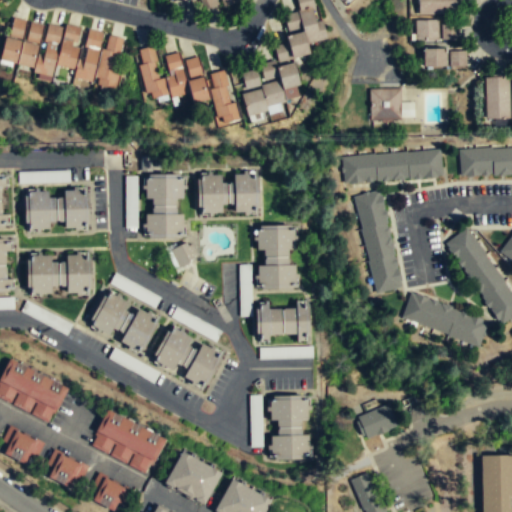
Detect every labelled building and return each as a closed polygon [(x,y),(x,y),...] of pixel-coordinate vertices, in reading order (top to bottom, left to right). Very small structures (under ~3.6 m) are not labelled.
[(306,53),(303,44),(324,38),(319,19),(313,21),(310,8),(313,8),(310,0),(294,0),(297,10),(281,14),(286,31),(299,27),(300,31),(282,35),(284,42),(272,45),(276,62),(306,53)] [(416,0),(417,13),(458,12),(458,1),(460,1),(460,0),(416,0)] [(26,21),(12,18),(8,36),(22,39),(26,21)] [(437,40),(437,20),(413,20),(413,41),(437,40)] [(114,88),(121,38),(103,35),(104,32),(86,29),(83,49),(75,48),(78,27),(63,25),(63,27),(44,24),(44,25),(27,22),(25,41),(2,38),(0,50),(0,62),(33,67),(32,73),(52,76),(54,66),(74,69),(73,79),(94,82),(94,85),(114,88)] [(454,25),(441,25),(441,40),(454,40),(454,25)] [(198,57),(180,61),(178,52),(163,56),(168,77),(158,79),(151,46),(137,50),(140,64),(139,65),(146,99),(169,94),(170,98),(190,93),(192,104),(207,100),(198,57)] [(446,67),(446,49),(422,49),(422,67),(446,67)] [(462,66),(462,53),(452,53),(452,66),(462,66)] [(296,84),(290,62),(274,66),(272,59),(257,63),(262,79),(275,76),(276,79),(258,84),(259,88),(239,93),(241,105),(245,116),(265,110),(264,106),(284,101),(280,89),(296,84)] [(230,103),(222,71),(204,75),(216,126),(239,120),(235,102),(230,103)] [(508,118),(508,78),(484,78),(484,118),(508,118)] [(369,119),(413,119),(413,104),(398,104),(398,89),(369,89),(369,119)] [(456,149),(458,175),(491,173),(491,175),(511,173),(511,146),(490,148),(490,146),(456,149)] [(441,175),(439,149),(339,156),(342,183),(441,175)] [(256,213),(256,172),(231,172),(232,182),(222,183),(222,175),(197,175),(197,214),(222,214),(222,205),(232,205),(232,213),(256,213)] [(0,205),(0,186),(6,186),(6,173),(0,173),(0,226),(8,226),(7,213),(0,213),(0,205)] [(144,238),(184,238),(184,214),(176,214),(176,199),(183,199),(183,175),(143,175),(143,201),(150,201),(150,213),(144,213),(144,238)] [(26,190),(26,230),(48,230),(48,222),(63,222),(63,229),(86,228),(86,189),(62,189),(62,197),(48,197),(48,190),(26,190)] [(374,293),(400,286),(378,189),(352,196),(374,293)] [(294,290),(294,250),(294,226),(255,226),(255,251),(263,251),(263,264),(256,264),(256,290),(294,290)] [(497,326),(511,317),(511,295),(469,227),(445,242),(497,326)] [(511,234),(498,253),(511,263),(511,234)] [(0,291),(13,291),(12,275),(8,275),(7,238),(0,238),(0,291)] [(193,248),(175,246),(173,264),(191,266),(193,248)] [(89,253),(64,253),(64,261),(51,261),(51,254),(28,254),(28,295),(52,294),(52,293),(89,292),(89,253)] [(135,308),(132,314),(124,310),(128,301),(105,291),(89,327),(117,339),(116,342),(140,353),(156,317),(135,308)] [(478,346),(485,321),(408,293),(400,317),(478,346)] [(257,341),(270,341),(270,337),(308,337),(307,306),(268,306),(268,303),(257,303),(257,341)] [(204,388),(219,356),(188,341),(190,336),(169,326),(152,363),(204,388)] [(155,376),(128,358),(123,365),(151,383),(155,376)] [(7,359),(0,374),(0,398),(50,421),(66,385),(7,359)] [(249,448),(261,448),(261,395),(249,395),(249,448)] [(309,459),(309,433),(301,434),(301,421),(308,420),(307,396),(266,397),(266,423),(269,423),(270,459),(309,459)] [(386,404),(353,420),(364,441),(396,426),(386,404)] [(163,435),(104,409),(88,446),(147,472),(163,435)] [(2,454),(30,466),(41,441),(7,426),(0,442),(6,444),(2,454)] [(40,474),(74,491),(87,466),(53,449),(40,474)] [(219,472),(179,452),(162,486),(202,506),(219,472)] [(511,456),(480,456),(480,511),(511,511),(511,506),(511,497),(511,456)] [(84,496),(111,511),(126,488),(99,472),(84,496)] [(362,511),(384,511),(369,477),(351,485),(362,511)] [(264,511),(270,499),(228,479),(212,511),(264,511)]
